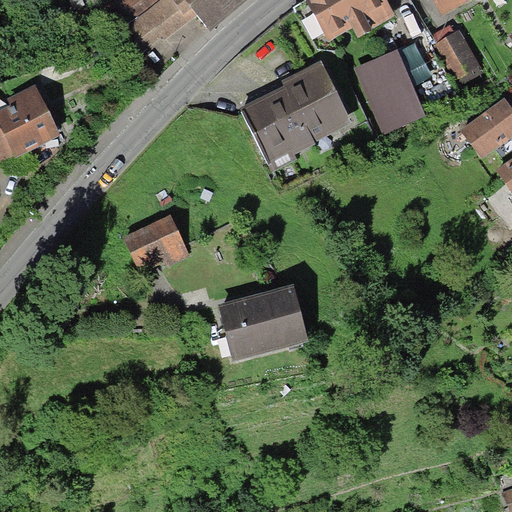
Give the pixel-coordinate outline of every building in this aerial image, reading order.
[(247,0),(123,0),(120,3),(136,18),(130,24),(139,55),(160,37),(165,42),(196,15),(212,31),(247,0)] [(386,0),(304,0),(329,43),(353,30),(359,40),(373,33),(372,30),(396,17),(386,0)] [(432,0),(440,15),(471,0),(432,0)] [(462,30),(437,44),(460,83),(484,69),(462,30)] [(397,54),(357,70),(383,133),(423,116),(397,54)] [(287,89),(242,111),(272,171),(295,159),(293,154),(351,125),(321,64),(284,82),(287,89)] [(23,106),(0,118),(0,148),(8,163),(64,132),(39,87),(18,98),(23,106)] [(511,109),(506,101),(461,133),(481,160),(511,138),(511,109)] [(511,163),(497,174),(511,193),(511,163)] [(170,219),(125,239),(139,269),(163,258),(167,267),(187,257),(170,219)] [(294,292),(217,312),(230,360),(307,340),(294,292)]
